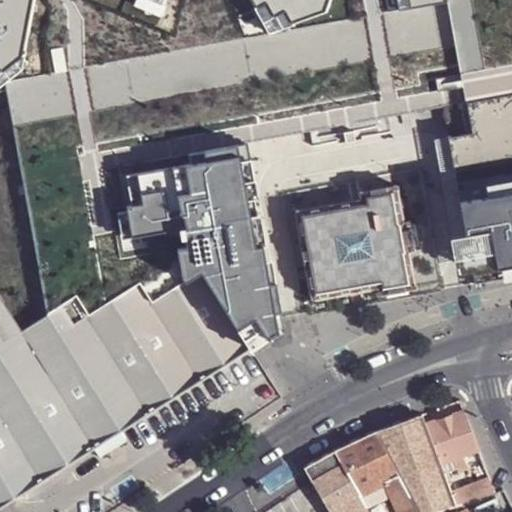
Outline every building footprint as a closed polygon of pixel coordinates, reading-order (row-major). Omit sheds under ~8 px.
[(0,0),(0,64),(29,42),(34,0),(0,0)] [(417,111),(440,107),(471,101),(448,0),(436,0),(2,78),(6,100),(45,314),(72,298),(85,317),(138,284),(151,303),(183,280),(175,231),(117,243),(103,166),(240,143),(417,111)] [(253,0),(268,26),(291,16),(289,9),(315,0),(253,0)] [(511,0),(448,0),(471,101),(511,93),(511,0)] [(511,93),(471,101),(440,107),(444,131),(473,286),(490,283),(511,278),(511,93)] [(199,269),(250,348),(272,332),(272,323),(240,143),(103,166),(117,243),(175,231),(183,280),(199,269)] [(309,297),(375,286),(376,292),(412,286),(406,256),(413,254),(406,213),(399,214),(394,184),(358,190),(359,197),(293,209),(309,297)] [(0,505),(4,504),(250,348),(199,269),(183,280),(151,303),(138,284),(85,317),(72,298),(45,314),(18,331),(0,300),(0,505)] [(464,411),(425,425),(439,463),(445,460),(453,458),(462,455),(479,449),(464,411)] [(427,511),(456,504),(451,491),(446,478),(441,468),(439,463),(425,425),(421,414),(376,431),(399,473),(359,492),(370,511),(427,511)] [(376,431),(335,450),(359,492),(399,473),(376,431)] [(370,511),(359,492),(335,450),(305,466),(313,479),(331,511),(370,511)] [(453,458),(460,473),(468,470),(462,455),(453,458)] [(441,468),(446,478),(460,473),(453,458),(445,460),(447,465),(441,468)] [(490,477),(451,491),(456,504),(462,502),(495,492),(495,491),(490,477)] [(454,511),(465,508),(462,502),(456,504),(427,511),(454,511)]
